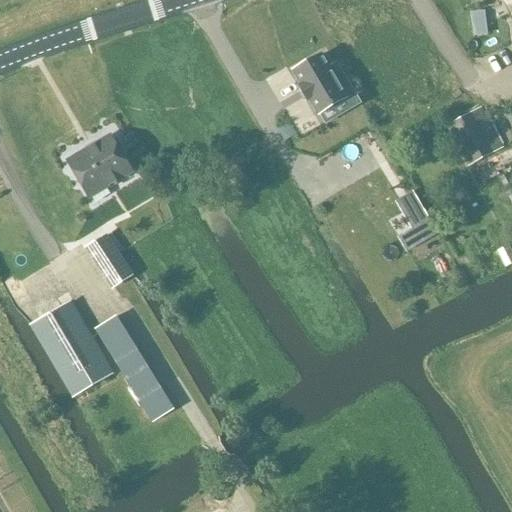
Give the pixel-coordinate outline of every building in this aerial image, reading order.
[(321,54),(293,71),(301,84),(298,86),(307,101),(309,99),(318,114),(319,114),(354,93),(337,63),(329,68),(321,54)] [(491,152),(470,115),(449,126),(456,139),(461,136),(475,161),(491,152)] [(67,160),(88,197),(132,171),(120,150),(121,146),(117,139),(113,138),(112,138),(110,135),(96,143),(96,145),(87,150),(86,149),(67,160)] [(235,166),(223,174),(232,189),(244,181),(235,166)] [(438,234),(413,192),(396,201),(412,229),(398,237),(406,252),(438,234)] [(106,236),(85,249),(111,289),(129,278),(132,276),(120,257),(118,254),(106,236)] [(70,302),(30,326),(73,399),(73,398),(75,397),(86,391),(98,383),(113,375),(70,302)] [(95,330),(132,389),(152,422),(173,409),(153,377),(116,317),(95,330)]
